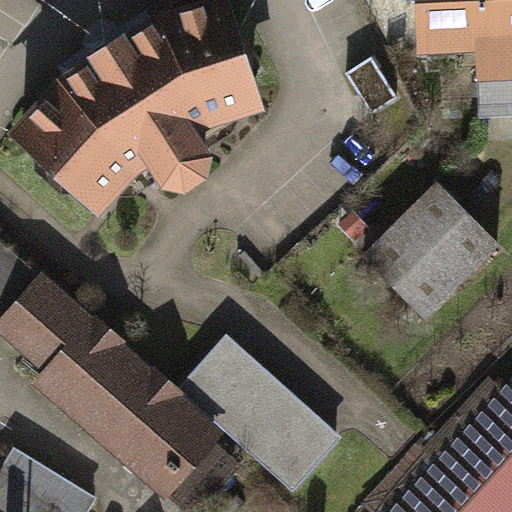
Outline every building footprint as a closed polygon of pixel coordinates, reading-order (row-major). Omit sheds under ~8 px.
[(56,88),(13,137),(101,219),(137,183),(152,171),(164,191),(187,194),(204,183),(209,160),(195,139),(206,132),(260,115),(222,0),(220,0),(156,21),(100,53),(56,88)] [(511,0),(420,0),(423,45),(481,43),(483,110),(511,109),(511,0)] [(339,75),(358,114),(386,101),(366,62),(339,75)] [(494,255),(432,189),(355,261),(418,328),(494,255)] [(219,432),(0,242),(0,315),(56,366),(43,384),(162,489),(219,432)] [(228,339),(183,389),(293,488),(338,438),(228,339)] [(511,511),(511,375),(387,511),(511,511)] [(17,453),(0,477),(0,511),(91,511),(96,505),(17,453)] [(188,511),(206,511),(245,473),(226,455),(180,503),(188,511)]
